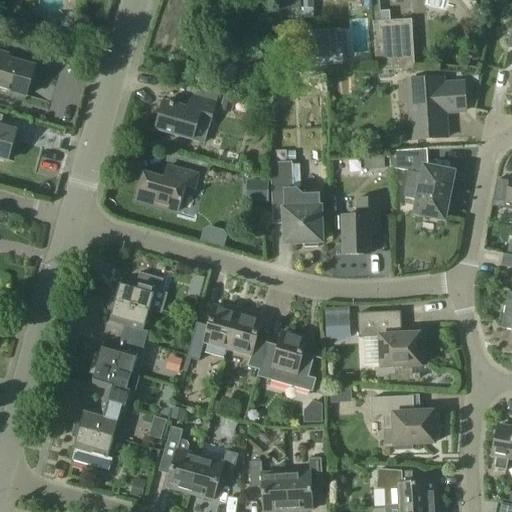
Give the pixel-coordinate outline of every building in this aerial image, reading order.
[(303,0),(303,20),(313,20),(312,0),(303,0)] [(380,13),(373,13),(377,73),(413,71),(411,22),(393,23),(392,13),(380,13)] [(309,72),(344,70),(342,55),(330,56),(328,32),(305,34),(307,61),(308,61),(309,72)] [(0,89),(26,97),(35,68),(8,60),(9,56),(0,53),(0,89)] [(326,73),(314,74),(314,87),(327,87),(326,73)] [(465,112),(463,84),(442,85),(441,79),(407,81),(411,141),(446,139),(444,118),(449,112),(465,112)] [(225,95),(223,102),(233,105),(235,98),(225,95)] [(215,105),(191,98),(188,109),(164,103),(156,132),(192,143),(193,141),(204,144),(208,129),(215,105)] [(221,108),(231,111),(233,105),(223,102),(221,108)] [(0,127),(0,160),(7,162),(16,132),(0,127)] [(390,169),(420,175),(413,214),(443,220),(452,173),(426,168),(427,163),(427,151),(390,153),(390,169)] [(321,242),(319,195),(293,195),(292,163),(270,164),(271,192),(283,191),(285,244),(303,243),(303,248),(317,248),(317,243),(321,242)] [(199,176),(168,167),(164,180),(144,174),(136,202),(179,214),(186,188),(195,191),(199,176)] [(380,227),(379,199),(355,200),(356,217),(342,217),(343,256),(369,255),(368,228),(380,227)] [(243,232),(256,236),(264,212),(250,208),(243,232)] [(500,266),(511,268),(511,256),(502,255),(500,266)] [(112,294),(110,300),(148,311),(154,291),(159,293),(162,280),(139,274),(136,285),(121,281),(117,295),(112,294)] [(509,346),(511,346),(511,294),(507,293),(500,328),(511,331),(509,346)] [(110,300),(108,307),(113,308),(109,322),(125,326),(121,338),(144,345),(147,332),(143,331),(148,311),(110,300)] [(186,359),(198,362),(204,344),(226,351),(236,315),(213,308),(208,328),(196,324),(186,359)] [(420,366),(419,335),(401,336),(400,313),(357,314),(358,339),(379,338),(380,368),(420,366)] [(236,315),(226,351),(250,357),(247,368),(258,371),(259,371),(267,345),(254,341),(260,322),(236,315)] [(324,319),(325,337),(341,336),(340,318),(324,319)] [(308,378),(314,358),(302,355),(306,340),(282,333),(277,348),(267,345),(259,371),(258,371),(256,378),(312,394),(316,381),(308,378)] [(94,357),(92,364),(130,375),(130,374),(136,354),(141,355),(144,345),(121,338),(118,350),(102,345),(99,359),(94,357)] [(92,364),(90,372),(95,373),(91,387),(106,391),(103,402),(126,408),(130,409),(134,392),(138,378),(139,377),(130,374),(130,375),(92,364)] [(433,444),(432,413),(413,414),(412,398),(369,399),(370,416),(382,415),(382,430),(392,429),(393,446),(433,444)] [(76,421),(74,428),(112,439),(121,441),(126,420),(123,419),(126,408),(103,402),(100,413),(85,409),(81,422),(76,421)] [(322,422),(323,405),(307,405),(306,422),(322,422)] [(157,418),(151,436),(161,439),(167,422),(157,418)] [(511,429),(497,427),(491,457),(496,458),(494,470),(506,472),(508,461),(511,461),(511,429)] [(75,450),(72,462),(85,466),(108,472),(112,460),(107,459),(112,439),(74,428),(72,435),(77,436),(73,449),(75,450)] [(189,446),(188,443),(180,441),(183,431),(172,429),(159,471),(171,474),(166,489),(189,496),(200,458),(187,454),(189,446)] [(189,496),(212,502),(220,478),(229,481),(237,456),(226,453),(223,464),(200,458),(189,496)] [(287,511),(311,511),(310,486),(321,485),(320,460),(309,461),(309,472),(285,473),(287,511)] [(263,487),(263,511),(287,511),(285,473),(261,474),(261,463),(249,463),(250,488),(263,487)] [(397,495),(397,508),(437,506),(436,483),(413,484),(413,473),(388,474),(388,487),(389,496),(397,495)]
